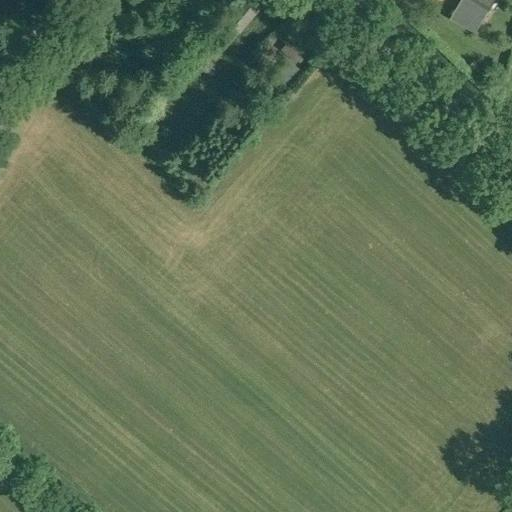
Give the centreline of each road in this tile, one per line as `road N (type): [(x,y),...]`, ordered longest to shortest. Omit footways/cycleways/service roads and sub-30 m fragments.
road 1 (track): [(511,164),(336,0)]
road 2 (unclassified): [(99,511),(0,427)]
